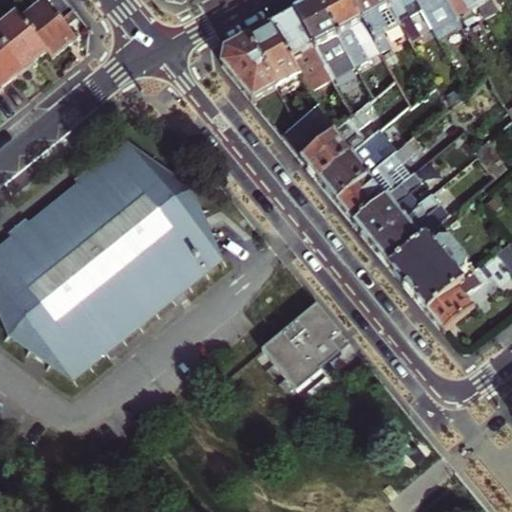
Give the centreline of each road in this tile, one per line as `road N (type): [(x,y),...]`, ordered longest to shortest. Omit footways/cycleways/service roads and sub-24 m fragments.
road 1 (residential): [(511,365),(458,407),(156,52)]
road 2 (tertiary): [(0,168),(156,52)]
